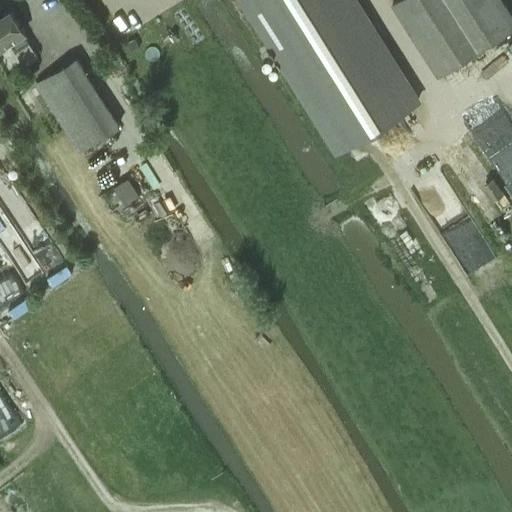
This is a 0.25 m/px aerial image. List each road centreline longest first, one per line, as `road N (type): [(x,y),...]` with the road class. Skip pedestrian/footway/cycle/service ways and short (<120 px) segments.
road 1 (track): [(511,368),(399,194),(443,101),(374,0)]
road 2 (track): [(141,511),(114,510),(0,345)]
